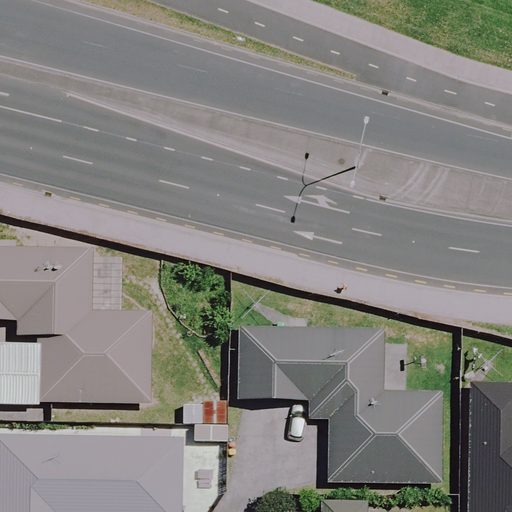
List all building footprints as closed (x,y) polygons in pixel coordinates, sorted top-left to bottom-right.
[(0,346),(0,411),(40,413),(40,406),(146,410),(150,316),(93,313),(95,254),(0,250),(0,326),(16,328),(16,348),(0,346)] [(448,399),(405,397),(407,354),(387,354),(388,337),(243,332),(240,404),(307,406),(306,422),(330,423),(328,487),(445,491),(448,399)] [(511,511),(511,385),(474,385),(470,511),(511,511)] [(227,397),(181,395),(180,428),(226,430),(227,397)] [(181,511),(183,446),(0,440),(0,511),(181,511)]
